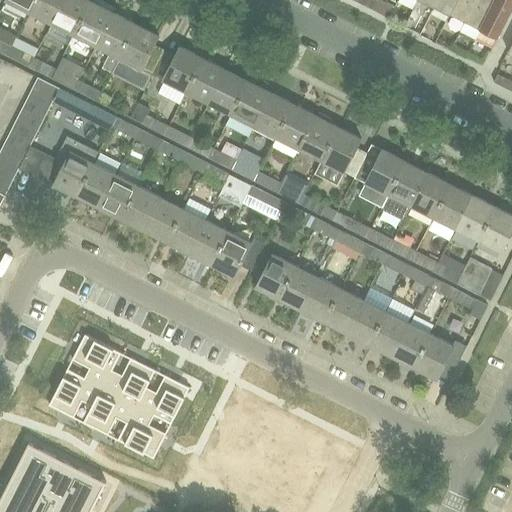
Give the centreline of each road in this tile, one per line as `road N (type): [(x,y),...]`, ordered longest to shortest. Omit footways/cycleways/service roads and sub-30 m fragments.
road 1 (residential): [(0,331),(45,240),(478,462)]
road 2 (tertiary): [(511,126),(258,0)]
